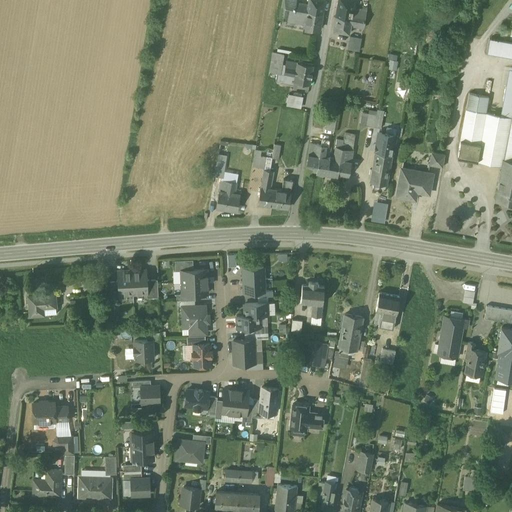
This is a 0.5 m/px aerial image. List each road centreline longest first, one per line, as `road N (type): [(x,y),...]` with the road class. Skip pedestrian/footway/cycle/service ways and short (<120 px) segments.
road 1 (secondary): [(290,232),(0,254)]
road 2 (residential): [(332,0),(290,232)]
road 3 (secondary): [(511,263),(290,232)]
road 4 (residential): [(223,374),(172,378),(160,511)]
road 5 (residential): [(70,382),(19,390),(2,511)]
